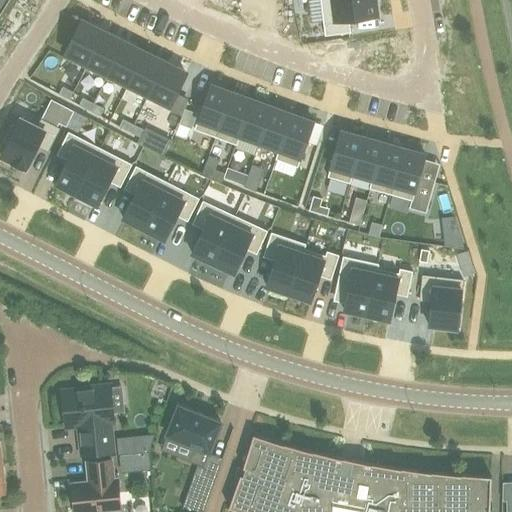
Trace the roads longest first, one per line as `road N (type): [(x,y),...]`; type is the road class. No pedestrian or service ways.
road 1 (tertiary): [(0,239),(266,362),(421,397),(505,403)]
road 2 (residential): [(160,0),(229,34),(423,97),(413,0)]
road 3 (residential): [(31,511),(23,435),(38,347)]
